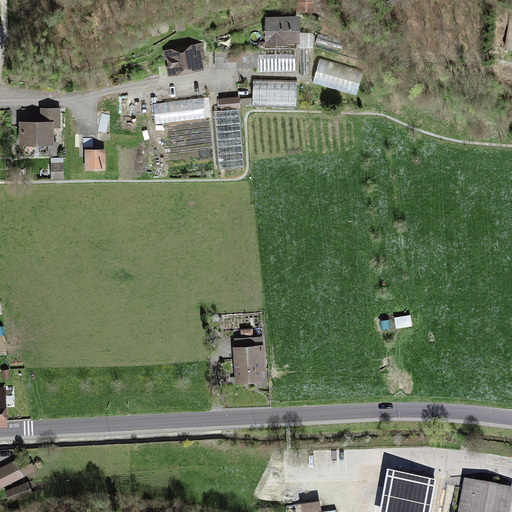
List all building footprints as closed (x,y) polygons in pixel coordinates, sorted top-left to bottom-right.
[(322,10),(333,15),(337,9),(322,0),(299,0),(300,7),(312,8),(322,10)] [(266,48),(295,48),(296,48),(296,19),(270,19),(270,30),(266,30),(266,48)] [(316,41),(342,49),(344,41),(318,33),(316,41)] [(299,34),(299,44),(312,44),(312,34),(299,34)] [(201,45),(168,51),(172,71),(199,66),(196,53),(202,52),(201,45)] [(300,47),(301,75),(309,74),(309,47),(300,47)] [(215,49),(216,65),(256,65),(256,48),(215,49)] [(256,48),(256,65),(256,71),(295,70),(295,48),(266,48),(256,48)] [(360,71),(320,60),(314,81),(354,92),(360,71)] [(297,80),(253,79),(252,106),(296,107),(297,80)] [(205,117),(203,98),(153,103),(155,123),(205,117)] [(220,110),(240,108),(239,98),(219,100),(220,110)] [(59,127),(58,108),(42,108),(42,123),(22,123),(22,143),(51,143),(51,127),(59,127)] [(240,108),(213,110),(218,169),(245,167),(240,108)] [(103,151),(87,151),(87,168),(103,167),(103,151)] [(52,168),(52,177),(63,177),(63,164),(55,164),(56,167),(52,168)] [(261,337),(236,339),(238,379),(259,377),(258,367),(263,367),(261,337)] [(0,469),(0,485),(0,486),(22,475),(15,462),(0,469)] [(428,511),(435,481),(390,472),(381,511),(428,511)] [(7,491),(11,500),(28,493),(24,484),(7,491)] [(498,511),(503,490),(491,487),(491,489),(486,488),(486,487),(473,484),(472,490),(464,488),(459,511),(498,511)]
